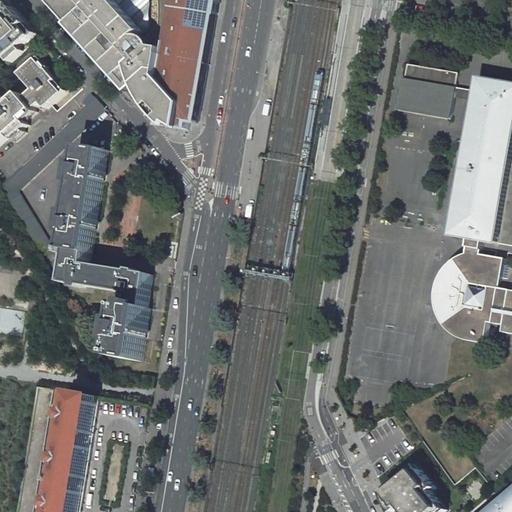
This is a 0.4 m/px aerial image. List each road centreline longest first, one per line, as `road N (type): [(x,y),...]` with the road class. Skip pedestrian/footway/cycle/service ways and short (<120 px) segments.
road 1 (residential): [(378,0),(309,400),(361,511)]
road 2 (residential): [(209,165),(168,153),(31,0)]
road 3 (primary): [(209,165),(196,255),(201,346)]
road 4 (primary): [(201,346),(229,168)]
road 5 (primary): [(229,168),(259,0)]
road 6 (primary): [(173,511),(201,346)]
road 7 (primary): [(235,0),(209,165)]
